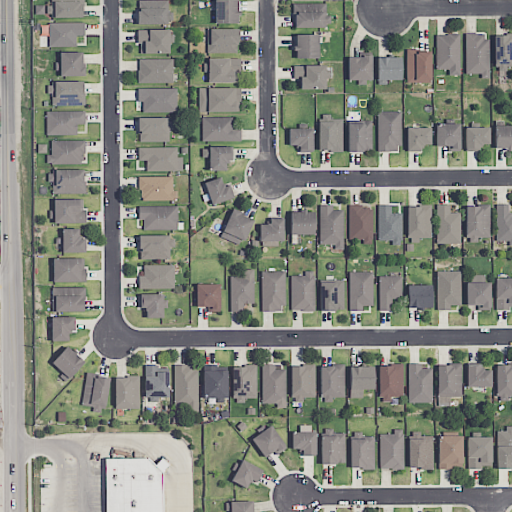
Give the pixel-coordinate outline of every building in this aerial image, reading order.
[(83,0),(51,0),(51,6),(47,6),(47,17),(83,17),(83,0)] [(137,0),(137,23),(173,23),(173,12),(167,12),(168,0),(151,0),(137,0)] [(214,0),(215,23),(238,23),(237,0),(214,0)] [(294,4),(294,27),(330,27),(330,15),(326,15),(325,3),(294,4)] [(83,23),(49,22),(49,45),(77,46),(77,35),(83,35),(83,23)] [(238,29),(207,28),(207,51),(238,51),(238,29)] [(169,53),(169,29),(138,29),(139,53),(169,53)] [(464,74),(487,74),(488,34),(465,33),(464,74)] [(318,58),(318,34),(295,34),(295,58),(318,58)] [(459,34),(435,34),(435,69),(448,69),(448,75),(459,75),(459,34)] [(511,34),(494,34),(494,63),(511,63),(511,34)] [(430,50),(406,50),(406,82),(430,83),(430,50)] [(83,52),(58,52),(58,76),(83,75),(83,52)] [(347,57),(348,80),(372,79),(371,56),(347,57)] [(401,79),(400,57),(377,57),(377,84),(386,84),(386,80),(401,79)] [(173,82),(173,58),(138,59),(138,83),(173,82)] [(325,65),(293,65),(293,78),(300,78),(300,89),(325,89),(325,65)] [(84,104),(84,81),(47,82),(47,93),(52,93),(52,105),(84,104)] [(198,111),(240,111),(239,87),(198,88),(198,111)] [(176,88),(138,89),(138,102),(142,102),(142,111),(176,110),(176,88)] [(77,135),(76,124),(85,123),(85,110),(46,111),(46,135),(77,135)] [(400,111),(377,111),(377,151),(400,151),(400,111)] [(342,118),(329,118),(329,114),(319,114),(318,151),(342,151),(342,118)] [(202,140),(240,139),(240,127),(232,128),(232,116),(201,117),(202,140)] [(138,142),(169,141),(169,129),(173,129),(173,117),(138,118),(138,142)] [(371,120),(347,121),(347,151),(372,151),(371,120)] [(460,124),(436,123),(436,145),(447,146),(447,151),(459,151),(460,124)] [(495,148),(511,147),(511,124),(494,125),(495,148)] [(430,127),(406,127),(406,151),(420,151),(420,144),(430,144),(430,127)] [(479,151),(479,144),(489,144),(489,127),(465,127),(464,150),(479,151)] [(288,128),(289,145),(298,144),(299,152),(312,152),(311,128),(288,128)] [(85,140),(49,140),(49,162),(84,163),(85,140)] [(209,170),(226,170),(225,160),(232,160),(231,146),(208,147),(209,170)] [(176,147),(138,147),(138,160),(146,160),(146,171),(182,170),(182,156),(176,156),(176,147)] [(84,192),(85,169),(51,169),(51,191),(84,192)] [(138,176),(138,200),(177,200),(177,190),(172,190),(172,176),(138,176)] [(233,197),(228,184),(223,186),(220,176),(204,182),(211,205),(233,197)] [(82,199),(54,199),(54,222),(85,222),(85,209),(82,209),(82,199)] [(509,204),(496,203),(495,240),(508,241),(508,245),(511,244),(511,215),(509,215),(509,204)] [(390,204),(377,205),(378,240),(392,240),(392,244),(401,244),(401,213),(391,213),(390,204)] [(460,212),(449,213),(449,204),(437,204),(437,243),(460,243),(460,212)] [(177,205),(138,206),(138,220),(143,220),(143,228),(177,228),(177,205)] [(319,205),(320,244),(335,244),(335,249),(343,249),(343,209),(332,210),(332,205),(319,205)] [(430,239),(431,205),(407,205),(406,238),(413,238),(413,239),(430,239)] [(489,205),(465,206),(466,237),(489,237),(489,205)] [(372,206),(348,206),(348,238),(362,239),(362,243),(372,243),(372,206)] [(252,218),(231,209),(220,237),(241,245),(252,218)] [(290,234),(314,234),(314,211),(290,211),(290,234)] [(259,241),(283,241),(283,218),(269,218),(268,224),(259,224),(259,241)] [(79,228),(62,228),(62,237),(59,237),(60,252),(85,252),(84,238),(79,238),(79,228)] [(139,235),(139,259),(170,259),(170,246),(174,246),(174,236),(139,235)] [(83,258),(52,258),(53,282),(87,281),(87,267),(83,267),(83,258)] [(173,264),(143,265),(144,275),(138,275),(139,288),(174,287),(173,264)] [(254,303),(253,269),(241,269),(242,276),(229,276),(230,312),(243,311),(243,303),(254,303)] [(314,311),(314,270),(304,270),(304,276),(291,275),(290,310),(314,311)] [(437,310),(450,309),(450,305),(461,305),(460,270),(436,271),(437,310)] [(284,271),(261,271),(261,311),(284,311),(284,271)] [(349,310),(362,310),(362,306),(373,306),(372,271),(349,272),(349,310)] [(401,276),(378,276),(379,310),(391,310),(391,298),(401,298),(401,276)] [(511,277),(495,278),(495,310),(511,310),(511,305),(511,277)] [(319,310),(344,310),(344,279),(334,279),(334,278),(319,278),(319,310)] [(490,282),(466,282),(466,305),(478,305),(477,310),(489,310),(490,282)] [(220,284),(196,283),(195,306),(207,306),(207,311),(219,312),(220,284)] [(431,284),(407,285),(408,308),(431,307),(431,284)] [(84,288),(52,287),(52,311),(84,312),(84,288)] [(162,318),(163,294),(139,293),(139,308),(146,308),(145,317),(162,318)] [(51,341),(67,340),(67,330),(74,330),(74,316),(51,317),(51,341)] [(69,378),(84,361),(66,346),(51,362),(69,378)] [(511,362),(511,365),(496,364),(496,400),(507,401),(507,396),(511,395),(511,362)] [(432,368),(421,368),(421,363),(408,363),(408,402),(431,402),(432,368)] [(285,369),(275,369),(275,364),(261,364),(262,403),(276,403),(277,408),(285,408),(285,369)] [(344,397),(344,365),(321,364),(320,401),(332,401),(332,397),(344,397)] [(378,398),(402,398),(402,364),(378,364),(378,398)] [(461,364),(438,364),(437,404),(449,404),(449,396),(460,396),(461,364)] [(144,398),(168,399),(168,371),(158,371),(158,365),(145,365),(144,398)] [(197,408),(197,365),(174,365),(174,409),(197,408)] [(226,365),(203,365),(204,398),(215,397),(215,402),(226,401),(226,365)] [(256,365),(231,365),(232,400),(256,399),(256,365)] [(314,365),(290,365),(291,401),(303,401),(303,397),(315,397),(314,365)] [(490,386),(490,370),(480,370),(480,365),(466,365),(467,387),(490,386)] [(373,366),(349,366),(349,398),(362,398),(362,389),(373,389),(373,366)] [(104,410),(109,377),(86,373),(81,407),(104,410)] [(139,376),(115,376),(114,408),(138,409),(139,376)] [(285,449),(272,425),(251,436),(263,457),(273,452),(275,454),(285,449)] [(511,462),(511,427),(504,428),(504,431),(496,431),(496,469),(511,468),(511,462)] [(379,433),(379,468),(403,469),(403,429),(393,429),(393,434),(379,433)] [(315,455),(315,432),(292,431),(292,449),(301,449),(301,454),(315,455)] [(344,434),(320,435),(321,464),(345,463),(344,434)] [(462,436),(438,435),(438,468),(461,468),(462,436)] [(373,468),(374,437),(350,437),(349,468),(373,468)] [(408,437),(408,468),(432,468),(432,437),(408,437)] [(490,437),(467,437),(467,467),(491,467),(490,437)] [(162,511),(106,511),(106,457),(147,457),(162,471),(162,511)] [(257,484),(262,468),(239,460),(231,482),(246,487),(249,481),(257,484)] [(253,511),(253,500),(229,501),(229,511),(253,511)]
